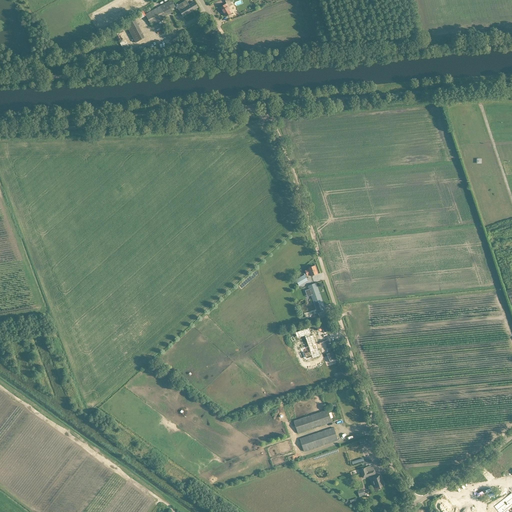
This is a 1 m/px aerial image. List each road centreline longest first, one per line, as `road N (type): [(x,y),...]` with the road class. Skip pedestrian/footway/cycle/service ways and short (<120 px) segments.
road 1 (track): [(0,81),(511,43)]
road 2 (track): [(319,259),(276,130),(252,97),(0,116)]
road 3 (track): [(251,105),(259,97),(511,79)]
road 4 (unclassified): [(420,499),(382,443),(319,259)]
road 5 (track): [(183,511),(0,378)]
